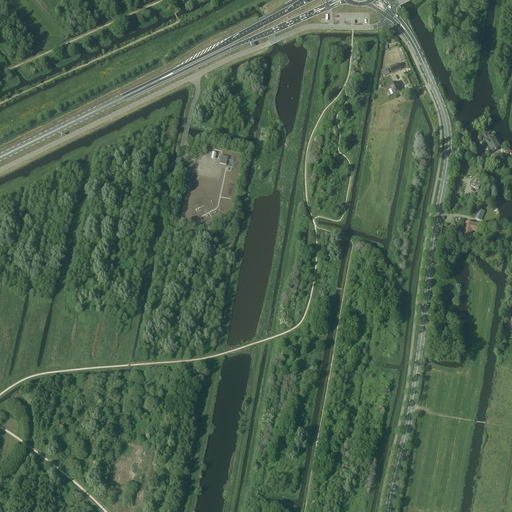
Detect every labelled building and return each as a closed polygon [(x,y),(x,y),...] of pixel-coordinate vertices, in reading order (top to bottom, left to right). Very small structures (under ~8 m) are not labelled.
[(388,68),(390,74),(399,70),(397,65),(388,68)] [(388,85),(391,94),(399,91),(395,82),(388,85)] [(485,140),(489,147),(487,148),(487,149),(489,152),(492,151),(493,153),(499,149),(497,145),(499,144),(493,135),(489,137),(487,134),(481,138),(484,141),(485,140)] [(474,197),(480,181),(473,179),(467,195),(474,197)] [(476,232),(477,224),(466,222),(463,236),(471,237),(472,232),(476,232)]
